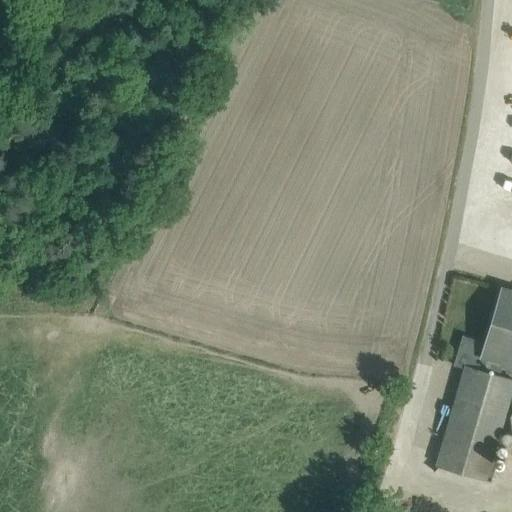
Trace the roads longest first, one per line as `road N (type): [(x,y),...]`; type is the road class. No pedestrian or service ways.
road 1 (unclassified): [(421,370),(472,126),(486,0)]
road 2 (track): [(421,370),(378,511)]
